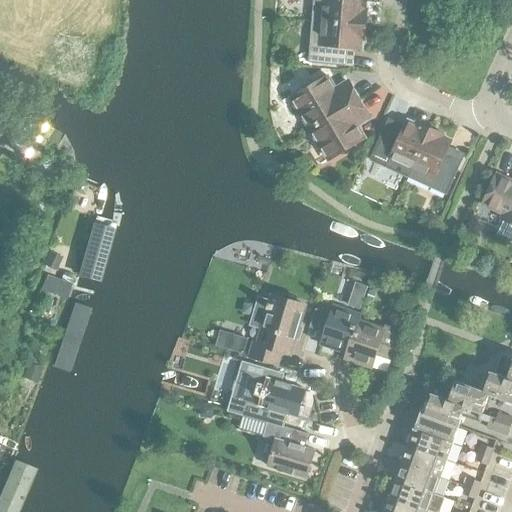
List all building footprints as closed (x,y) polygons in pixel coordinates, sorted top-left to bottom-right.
[(312,0),(311,19),(364,24),(366,10),(361,10),(362,0),(312,0)] [(364,24),(311,19),(308,61),(344,63),(346,46),(358,47),(359,36),(363,37),(364,24)] [(307,123),(310,127),(358,98),(347,81),(334,89),(325,75),(291,96),(300,112),(299,115),(304,122),(307,123)] [(368,115),(358,98),(310,127),(311,129),(310,133),(315,140),(319,141),(328,157),(362,137),(354,123),(368,115)] [(369,158),(406,176),(429,127),(417,121),(415,125),(406,121),(400,132),(384,125),(369,158)] [(441,133),(429,127),(406,176),(445,194),(460,160),(444,152),(449,141),(440,136),(441,133)] [(511,181),(496,174),(482,203),(504,213),(501,218),(511,223),(511,181)] [(116,222),(93,216),(78,272),(101,278),(116,222)] [(370,290),(367,300),(374,302),(377,293),(370,290)] [(246,356),(250,358),(276,365),(280,352),(289,355),(304,305),(270,295),(265,310),(260,310),(255,313),(253,316),(253,321),(255,325),(259,327),(255,342),(251,341),(246,356)] [(90,313),(72,307),(52,366),(70,372),(90,313)] [(348,353),(359,321),(360,315),(334,307),(331,315),(316,310),(310,329),(324,334),(321,344),(348,353)] [(346,359),(373,368),(377,356),(392,361),(396,348),(395,348),(401,330),(384,325),(383,329),(359,321),(348,353),(346,359)] [(245,353),(249,339),(235,335),(231,349),(245,353)] [(421,411),(421,412),(460,426),(463,415),(466,408),(483,414),(489,396),(511,403),(511,365),(511,367),(507,366),(504,371),(502,375),(491,371),(490,374),(483,372),(477,388),(457,380),(450,400),(433,393),(426,412),(421,411)] [(243,415),(268,423),(268,422),(284,427),(284,426),(288,414),(297,417),(305,390),(268,379),(260,404),(247,400),(243,415)] [(65,386),(46,380),(24,443),(42,449),(65,386)] [(204,405),(202,415),(208,417),(213,414),(214,408),(204,405)] [(483,414),(466,408),(463,415),(480,421),(480,419),(482,414),(483,414)] [(421,412),(414,428),(453,443),(460,426),(421,412)] [(511,418),(497,413),(495,419),(494,421),(510,427),(511,421),(511,418)] [(495,419),(482,414),(480,419),(488,422),(486,429),(507,436),(510,427),(494,421),(495,419)] [(309,434),(284,426),(284,427),(268,422),(268,423),(264,436),(276,440),(269,466),(307,477),(315,450),(305,447),(309,434)] [(447,460),(453,443),(414,428),(408,445),(447,460)] [(481,444),(478,452),(490,456),(493,448),(481,444)] [(408,445),(402,463),(441,477),(447,460),(408,445)] [(487,465),(490,456),(478,452),(475,460),(487,465)] [(18,511),(38,470),(14,459),(0,491),(0,511),(18,511)] [(396,480),(435,494),(441,477),(402,463),(396,480)] [(468,478),(465,486),(478,491),(481,482),(468,478)] [(390,496),(429,510),(433,511),(439,511),(445,498),(435,494),(396,480),(390,496)] [(475,498),(478,491),(465,486),(463,494),(475,498)] [(383,511),(427,511),(429,510),(390,496),(383,511)]
